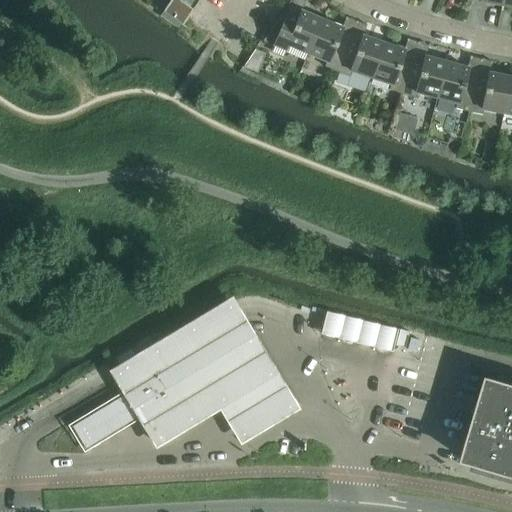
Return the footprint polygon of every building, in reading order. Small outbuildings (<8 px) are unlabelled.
[(171,0),(163,12),(183,25),(200,0),(171,0)] [(511,0),(502,0),(502,7),(511,8),(511,0)] [(281,15),(263,42),(273,46),(286,52),(288,47),(307,55),(321,21),(302,13),(300,12),(297,21),(286,17),(281,15)] [(321,21),(307,55),(326,63),(324,68),(337,73),(348,43),(338,39),(342,30),(321,21)] [(348,43),(337,73),(350,78),(351,73),(371,79),(383,44),(362,37),(358,47),(348,43)] [(383,44),(371,79),(391,86),(389,91),(402,95),(411,64),(401,61),(404,51),(383,44)] [(411,64),(402,95),(415,99),(417,94),(436,99),(446,63),(424,58),(422,67),(411,64)] [(446,63),(436,99),(456,105),(455,110),(468,113),(476,82),(465,79),(468,69),(446,63)] [(476,82),(468,113),(482,116),(483,111),(503,115),(510,78),(488,74),(486,84),(476,82)] [(511,78),(510,78),(503,115),(511,116),(511,78)] [(486,143),(482,158),(494,161),(497,145),(486,143)] [(165,366),(198,420),(156,445),(159,449),(220,414),(231,430),(241,445),(297,411),(288,395),(232,303),(182,332),(192,349),(165,366)] [(182,332),(113,373),(120,384),(126,394),(139,416),(156,445),(198,420),(165,366),(192,349),(188,341),(182,332)] [(394,347),(406,350),(408,340),(397,337),(394,347)] [(410,339),(407,351),(416,353),(419,342),(410,339)] [(511,384),(489,378),(463,465),(511,479),(511,384)] [(126,394),(70,428),(85,451),(139,416),(126,394)]
